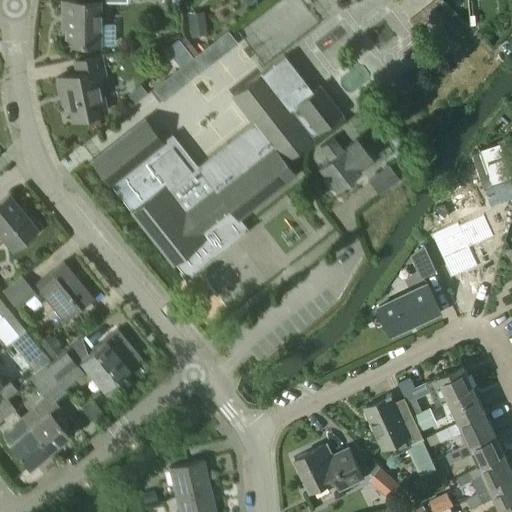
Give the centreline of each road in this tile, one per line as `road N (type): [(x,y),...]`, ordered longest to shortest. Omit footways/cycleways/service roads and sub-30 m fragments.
road 1 (residential): [(197,369),(47,183),(21,100),(15,6)]
road 2 (residential): [(511,381),(488,339),(462,330),(251,433)]
road 3 (residential): [(19,511),(110,447),(197,369)]
